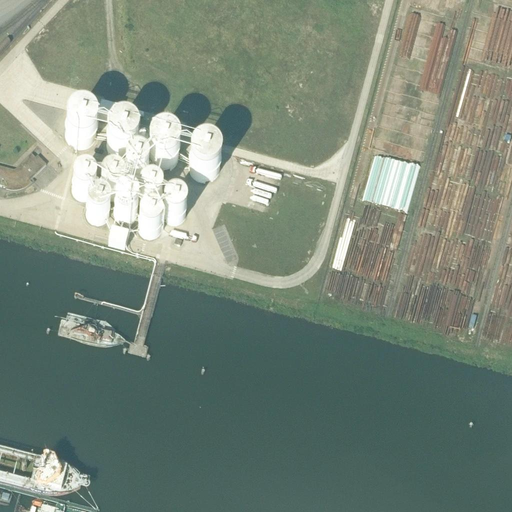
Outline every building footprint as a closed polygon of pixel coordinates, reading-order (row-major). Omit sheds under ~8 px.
[(65,130),(65,135),(65,139),(68,144),(71,147),(75,149),(80,150),(86,149),(90,147),(94,143),(96,138),(96,134),(95,128),(92,123),(90,122),(88,121),(85,120),(81,119),(76,120),(71,122),(68,125),(65,130)] [(108,140),(107,145),(108,150),(110,155),(114,158),(118,160),(123,161),(128,160),(132,157),(135,153),(137,148),(137,143),(136,139),(133,135),(129,132),(124,130),(119,130),(114,132),(110,136),(108,140)] [(148,152),(147,157),(148,162),(151,166),(154,170),(159,172),(164,172),(169,171),(173,169),(177,165),(178,160),(178,155),(177,150),(174,146),(170,143),(165,141),(159,141),(155,143),(151,147),(148,152)] [(189,163),(189,168),(189,173),(192,177),(195,181),(200,183),(205,184),(210,182),(215,180),(218,176),(220,171),(220,166),(218,161),(215,157),(211,154),(206,152),(201,153),(196,155),(192,158),(189,163)] [(136,159),(137,162),(139,163),(142,163),(144,162),(146,160),(146,157),(145,155),(143,154),(140,153),(138,154),(136,157),(136,159)] [(35,160),(31,156),(16,171),(15,171),(14,172),(11,171),(0,168),(0,187),(2,188),(1,191),(7,193),(11,194),(14,194),(19,193),(22,193),(26,191),(29,188),(34,183),(31,181),(46,166),(37,157),(35,160)] [(124,174),(124,176),(125,180),(127,184),(130,187),(135,188),(139,187),(143,185),(146,182),(147,178),(147,174),(146,171),(144,168),(140,165),(136,164),(131,165),(128,167),(125,171),(124,173),(124,174)] [(101,185),(100,190),(101,194),(103,198),(106,200),(110,202),(114,202),(118,200),(121,197),(123,193),(123,189),(122,185),(120,182),(116,179),(112,178),(107,179),(103,182),(101,185)] [(73,186),(72,190),(73,194),(75,198),(78,201),(82,202),(86,202),(90,200),(93,197),(95,194),(95,189),(94,185),(92,182),(88,179),(83,179),(79,179),(75,182),(73,186)] [(139,196),(138,200),(139,204),(142,208),(145,211),(150,212),(154,211),(158,208),(160,205),(161,200),(160,196),(158,192),(154,190),(150,189),(145,190),(142,192),(139,196)] [(86,210),(86,214),(86,218),(88,222),(92,225),(96,226),(100,226),(104,224),(107,221),(109,218),(109,213),(108,209),(106,206),(102,203),(97,202),(93,203),(89,206),(86,210)] [(163,219),(165,223),(168,225),(172,226),(177,226),(180,224),(183,221),(185,218),(186,213),(184,209),(182,206),(179,204),(175,202),(171,203),(167,205),(164,207),(162,211),(162,215),(163,219)] [(115,210),(114,214),(115,218),(117,222),(120,224),(124,226),(128,226),(132,224),(135,221),(137,217),(137,213),(136,209),(134,206),(130,203),(125,203),(121,203),(117,206),(115,210)] [(138,224),(138,228),(138,233),(140,236),(144,239),(148,240),(152,240),(156,238),(159,236),(161,232),(161,228),(160,223),(158,220),(154,217),(150,216),(145,217),(141,220),(138,224)] [(108,246),(108,247),(125,251),(125,250),(128,238),(111,234),(108,246)]
